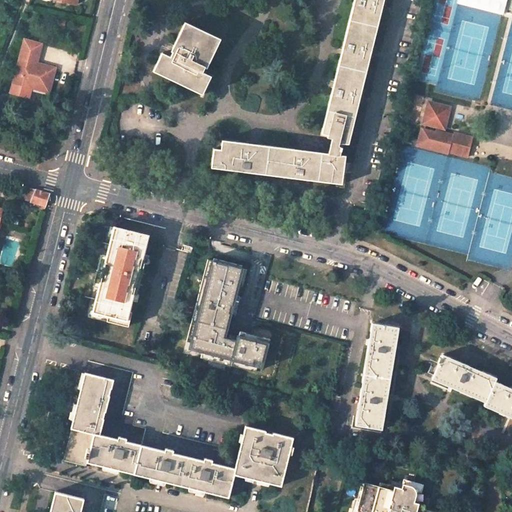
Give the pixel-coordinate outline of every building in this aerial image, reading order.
[(377,0),(347,0),(347,1),(336,46),(324,95),(315,132),(321,133),(320,137),(325,138),(321,153),(335,155),(336,147),(334,144),(334,141),(343,143),(377,0)] [(171,56),(162,52),(153,70),(180,83),(202,94),(210,75),(202,71),(204,66),(206,67),(219,40),(185,23),(172,50),(173,51),(171,56)] [(37,63),(35,62),(36,56),(38,57),(41,43),(26,39),(13,91),(30,96),(32,86),(49,90),(55,68),(37,63)] [(432,123),(436,104),(421,100),(417,120),(432,123)] [(441,104),(436,104),(432,123),(437,124),(441,104)] [(443,150),(444,149),(465,153),(469,134),(448,129),(447,132),(430,128),(429,130),(416,127),(412,143),(443,150)] [(335,155),(321,153),(220,139),(219,148),(212,147),(209,166),(240,170),(292,177),(337,183),(338,172),(340,155),(335,155)] [(25,185),(21,196),(41,203),(40,206),(44,208),(50,194),(25,185)] [(361,204),(358,213),(369,216),(372,207),(361,204)] [(142,260),(148,235),(121,228),(120,235),(113,233),(106,261),(105,261),(100,279),(101,279),(94,311),(108,315),(106,320),(128,326),(132,311),(129,310),(133,293),(136,294),(139,284),(136,283),(139,272),(141,273),(145,261),(142,260)] [(238,269),(239,266),(211,259),(210,262),(203,290),(198,288),(193,306),(199,307),(190,343),(188,351),(200,354),(231,361),(231,359),(239,361),(238,363),(255,368),(261,369),(265,354),(259,352),(263,339),(250,335),(237,332),(235,342),(221,338),(227,315),(229,307),(234,308),(235,303),(237,297),(232,296),(234,286),(240,287),(242,278),(236,277),(238,269)] [(203,290),(210,262),(204,261),(198,288),(203,290)] [(199,307),(193,306),(184,342),(190,343),(199,307)] [(94,311),(92,317),(106,320),(108,315),(94,311)] [(382,432),(397,330),(397,329),(371,325),(367,351),(360,399),(355,428),(382,432)] [(259,352),(265,354),(268,340),(263,339),(259,352)] [(231,361),(200,354),(199,358),(254,372),(255,368),(238,363),(239,361),(231,359),(231,361)] [(511,390),(491,381),(492,379),(462,364),(440,355),(438,358),(436,357),(434,361),(436,362),(429,379),(482,401),(481,405),(511,418),(511,390)] [(174,448),(166,445),(164,449),(126,440),(127,436),(118,433),(117,437),(99,433),(113,378),(85,370),(63,458),(86,464),(88,459),(228,494),(235,471),(282,482),(293,435),(274,430),(274,431),(267,429),(267,428),(247,423),(236,467),(212,461),(213,457),(205,456),(204,459),(173,451),(174,448)] [(135,416),(122,412),(120,420),(133,423),(135,416)] [(411,486),(414,488),(416,490),(416,493),(414,501),(419,503),(424,484),(405,478),(403,484),(411,486)] [(419,503),(414,501),(416,493),(416,490),(414,488),(411,486),(403,484),(401,489),(380,482),(379,484),(367,481),(362,497),(360,506),(364,511),(433,511),(425,509),(426,505),(419,503)] [(511,491),(508,484),(500,489),(506,499),(511,494),(511,491)] [(79,511),(83,497),(55,489),(49,511),(79,511)] [(114,511),(118,495),(106,492),(101,511),(114,511)] [(358,495),(353,511),(364,511),(360,506),(362,497),(358,495)]
